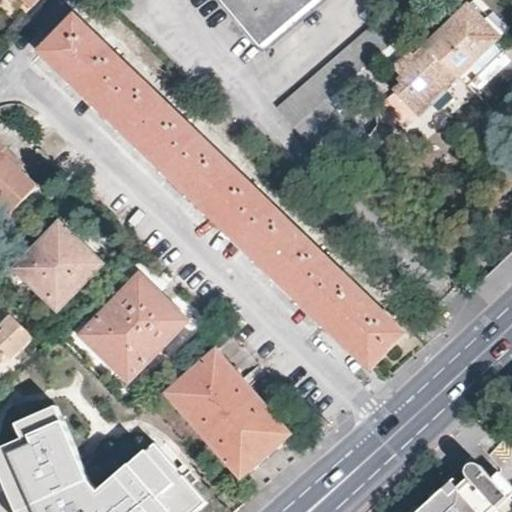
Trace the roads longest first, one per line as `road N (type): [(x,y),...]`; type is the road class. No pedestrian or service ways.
road 1 (residential): [(13,65),(395,438)]
road 2 (primary): [(511,334),(395,438)]
